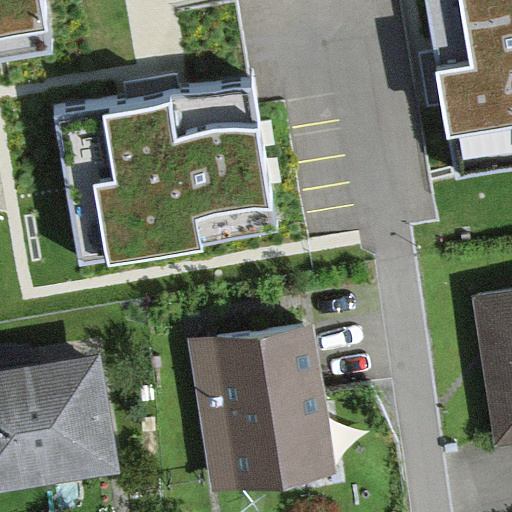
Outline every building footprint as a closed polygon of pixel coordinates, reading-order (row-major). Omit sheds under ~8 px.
[(51,0),(0,0),(0,34),(55,26),(51,0)] [(511,0),(432,0),(444,72),(458,156),(511,147),(511,0)] [(146,77),(54,93),(82,249),(281,217),(257,59),(146,77)] [(511,286),(476,292),(495,440),(511,437),(511,286)] [(295,324),(184,342),(207,484),(318,466),(295,324)] [(0,367),(0,478),(105,460),(86,353),(0,367)]
